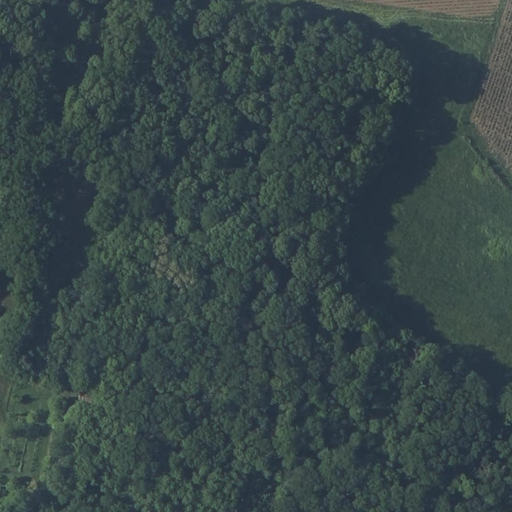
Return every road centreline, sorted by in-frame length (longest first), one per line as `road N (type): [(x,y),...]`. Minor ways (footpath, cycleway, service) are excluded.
road 1 (track): [(511,176),(466,122),(500,0)]
road 2 (track): [(493,24),(321,0)]
